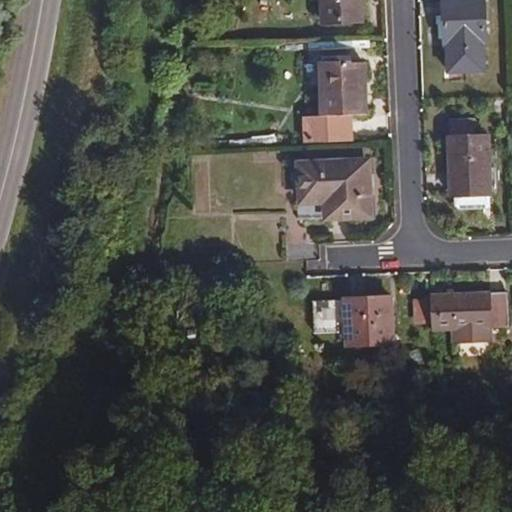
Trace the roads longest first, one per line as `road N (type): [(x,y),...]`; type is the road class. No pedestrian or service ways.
road 1 (residential): [(403,0),(416,258)]
road 2 (secondary): [(0,199),(42,0)]
